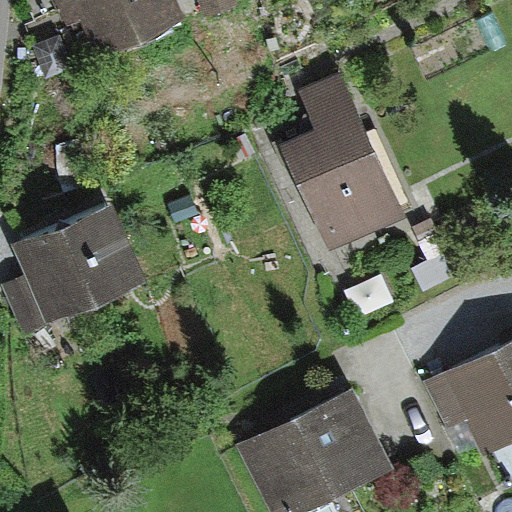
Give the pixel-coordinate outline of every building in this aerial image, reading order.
[(98,47),(188,4),(186,0),(58,0),(67,17),(81,10),(98,47)] [(201,0),(204,9),(231,0),(201,0)] [(329,238),(405,202),(338,64),(298,84),(315,119),(280,135),(329,238)] [(23,321),(148,263),(113,187),(11,234),(26,267),(3,278),(23,321)] [(447,247),(412,263),(424,287),(458,270),(447,247)] [(511,327),(422,374),(448,422),(467,412),(484,446),(488,445),(507,479),(511,476),(511,327)] [(354,378),(236,439),(273,511),(342,511),(330,489),(394,456),(354,378)]
